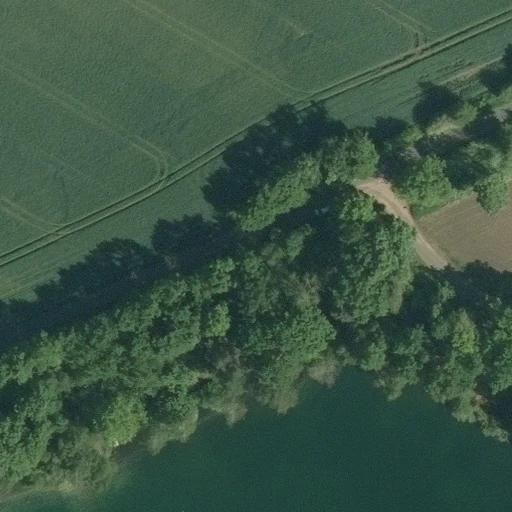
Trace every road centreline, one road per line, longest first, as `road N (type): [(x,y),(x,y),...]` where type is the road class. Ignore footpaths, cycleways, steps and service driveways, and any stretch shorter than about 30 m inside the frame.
road 1 (residential): [(380,171),(0,343)]
road 2 (residential): [(380,171),(445,272),(511,307)]
road 3 (residential): [(511,113),(380,171)]
